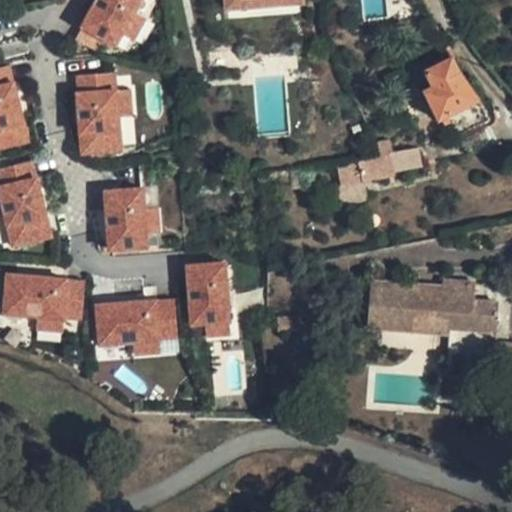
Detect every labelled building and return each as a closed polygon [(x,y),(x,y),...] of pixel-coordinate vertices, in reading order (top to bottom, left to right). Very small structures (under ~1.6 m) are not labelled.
[(141,0),(97,0),(82,26),(84,27),(105,39),(116,45),(122,33),(135,40),(147,19),(134,12),(141,0)] [(281,0),(227,0),(228,11),(282,6),(281,0)] [(406,8),(388,9),(389,19),(407,17),(406,8)] [(105,39),(84,27),(76,40),(96,51),(99,50),(105,39)] [(434,86),(425,90),(440,120),(479,99),(460,72),(452,57),(426,70),(434,86)] [(6,66),(0,67),(0,147),(28,141),(14,82),(10,83),(6,66)] [(81,153),(120,151),(118,117),(117,91),(116,73),(80,75),(81,93),(77,93),(81,153)] [(117,91),(118,117),(132,116),(131,90),(117,91)] [(387,137),(378,142),(380,153),(390,152),(390,149),(391,149),(390,140),(388,141),(387,137)] [(417,148),(380,153),(381,157),(358,162),(358,163),(338,167),(342,185),(394,174),(393,169),(421,164),(417,148)] [(29,161),(0,168),(0,192),(5,213),(13,246),(51,237),(37,178),(33,179),(29,161)] [(143,189),(105,192),(110,250),(148,247),(147,234),(145,209),(143,189)] [(159,208),(145,209),(147,234),(161,232),(159,208)] [(225,263),(188,267),(193,325),(206,324),(230,322),(225,263)] [(6,274),(3,313),(37,315),(63,317),(81,319),(84,283),(66,282),(66,278),(6,274)] [(416,285),(371,282),(367,327),(450,333),(451,328),(494,332),(497,332),(499,302),(475,301),(476,283),(442,280),(441,298),(425,297),(425,294),(424,292),(415,291),(416,285)] [(98,305),(101,344),(134,341),(161,339),(179,337),(176,302),(158,303),(158,300),(98,305)] [(63,317),(37,315),(36,329),(62,331),(63,317)] [(301,316),(277,317),(277,331),(301,331),(301,316)] [(230,322),(206,324),(207,338),(231,336),(230,322)] [(511,343),(496,342),(497,332),(494,332),(492,358),(511,358),(511,343)] [(161,339),(134,341),(136,355),(162,353),(161,339)]
